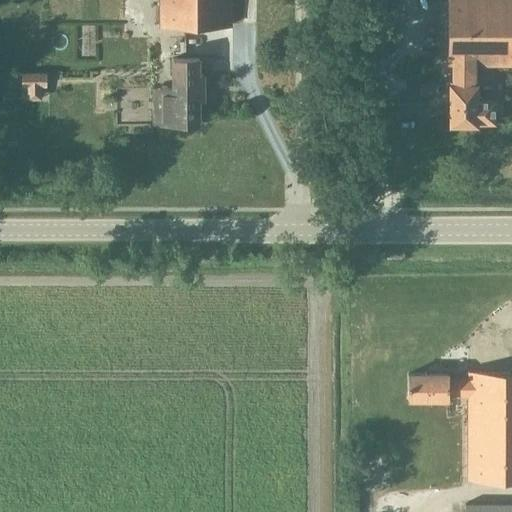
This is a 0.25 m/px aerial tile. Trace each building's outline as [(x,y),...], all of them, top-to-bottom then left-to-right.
[(160,0),(160,24),(231,24),(231,0),(160,0)] [(473,65),(511,64),(511,0),(447,0),(448,65),(454,65),(454,85),(451,85),(452,124),(476,124),(476,122),(495,122),(494,100),(476,100),(476,85),(474,85),(473,65)] [(204,74),(199,74),(200,58),(173,57),(173,87),(152,87),(151,123),(198,124),(199,100),(204,100),(204,74)] [(511,478),(511,371),(468,371),(468,378),(448,377),(448,373),(408,373),(407,399),(448,399),(448,396),(468,396),(467,478),(511,478)] [(511,511),(511,503),(464,503),(463,511),(511,511)]
